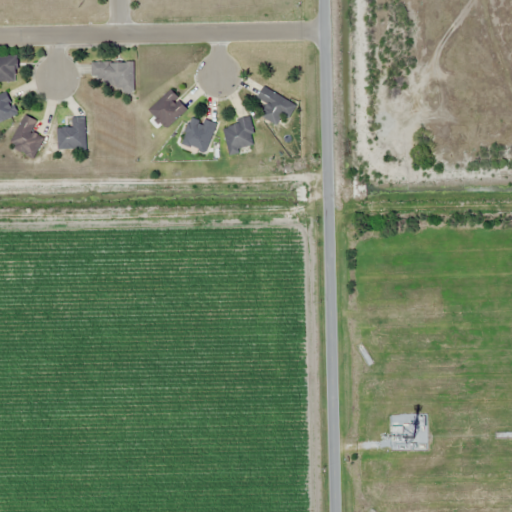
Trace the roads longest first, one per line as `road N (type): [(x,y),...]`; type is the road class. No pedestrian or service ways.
road 1 (tertiary): [(339,511),(329,0)]
road 2 (residential): [(0,35),(330,31)]
